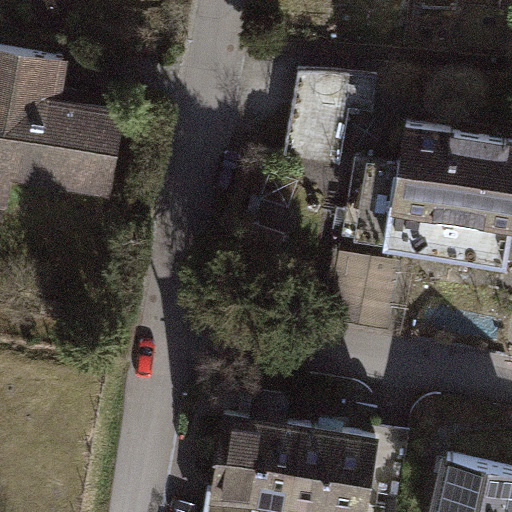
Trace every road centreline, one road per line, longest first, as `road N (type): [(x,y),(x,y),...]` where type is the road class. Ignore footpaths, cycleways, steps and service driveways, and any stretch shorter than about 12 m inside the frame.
road 1 (residential): [(172,327),(511,395)]
road 2 (residential): [(172,327),(228,0)]
road 3 (residential): [(139,511),(172,327)]
